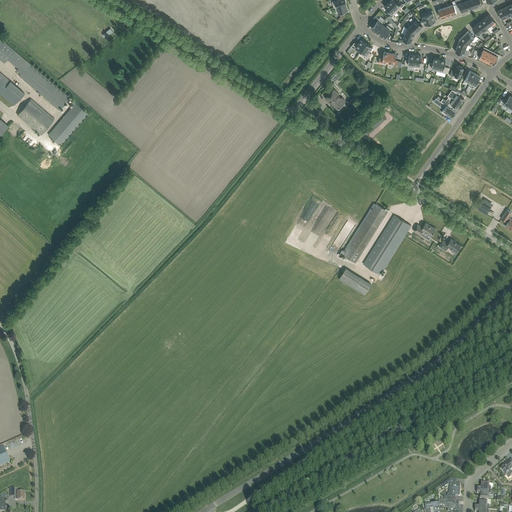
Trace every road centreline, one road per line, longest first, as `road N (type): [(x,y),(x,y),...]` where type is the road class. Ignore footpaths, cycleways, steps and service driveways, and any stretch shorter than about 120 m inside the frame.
road 1 (unclassified): [(206,509),(431,363),(511,286)]
road 2 (secondary): [(260,511),(511,355)]
road 3 (unclassified): [(293,115),(115,0)]
road 4 (unclassified): [(37,511),(23,371),(0,327)]
road 5 (residential): [(411,191),(494,72)]
road 6 (residential): [(360,25),(385,42),(494,72)]
road 7 (unclassified): [(411,191),(293,115)]
